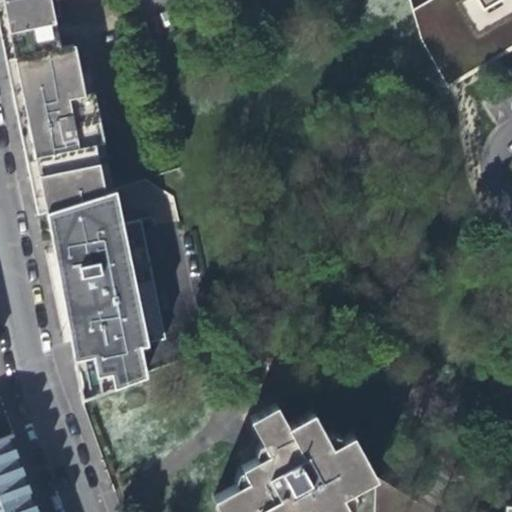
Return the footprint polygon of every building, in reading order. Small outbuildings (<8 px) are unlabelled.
[(33,0),(34,2),(32,9),(62,16),(58,0),(33,0)] [(446,92),(511,51),(511,0),(434,0),(413,13),(420,38),(446,92)] [(10,85),(21,138),(31,182),(56,174),(97,161),(85,101),(79,102),(67,44),(56,47),(55,45),(40,48),(38,40),(25,34),(19,52),(21,64),(25,82),(10,85)] [(66,202),(103,190),(97,161),(56,174),(31,182),(34,197),(37,212),(44,209),(66,202)] [(113,187),(103,190),(66,202),(44,209),(52,244),(78,356),(139,342),(165,336),(139,218),(121,222),(113,187)] [(73,357),(80,395),(146,372),(139,342),(78,356),(73,357)] [(373,475),(349,429),(327,440),(309,406),(285,419),(274,398),(248,412),(267,447),(238,461),(245,474),(210,493),(215,503),(219,511),(237,511),(255,503),(260,511),(340,511),(347,508),(339,495),(373,475)] [(0,511),(40,511),(12,435),(0,438),(0,511)]
